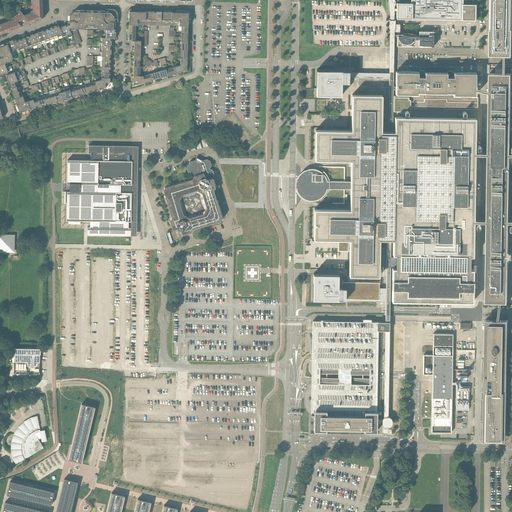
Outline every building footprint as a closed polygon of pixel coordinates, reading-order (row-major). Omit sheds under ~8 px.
[(9,31),(10,31),(18,28),(20,27),(23,26),(22,25),(21,26),(20,24),(26,20),(29,24),(34,22),(42,19),(42,13),(43,13),(41,0),(30,0),(31,1),(31,11),(30,12),(31,13),(24,15),(21,11),(11,20),(10,19),(6,21),(0,22),(0,34),(1,34),(2,36),(4,35),(3,33),(6,32),(7,34),(7,33),(9,31)] [(395,20),(394,20),(394,11),(396,11),(397,8),(394,8),(394,6),(395,5),(395,3),(395,1),(394,0),(388,0),(390,20),(390,29),(389,72),(349,72),(349,78),(389,79),(389,132),(393,132),(394,88),(395,88),(395,85),(394,85),(394,71),(395,32),(395,31),(395,29),(395,20)] [(462,20),(477,20),(477,4),(462,4),(462,0),(411,0),(411,4),(397,3),(397,8),(396,11),(396,19),(462,20)] [(511,0),(490,0),(490,55),(504,56),(507,56),(511,55),(511,0)] [(92,10),(87,10),(79,10),(79,12),(74,12),(70,15),(70,21),(68,21),(68,25),(69,29),(76,29),(78,29),(84,29),(86,27),(87,25),(91,26),(97,26),(97,27),(99,29),(116,30),(116,14),(113,11),(92,10)] [(181,26),(188,26),(188,16),(185,13),(172,13),(172,12),(164,12),(164,13),(161,13),(161,12),(156,12),(154,12),(145,11),(145,12),(132,12),(129,15),(129,25),(137,25),(181,26)] [(58,37),(62,36),(58,25),(54,27),(58,37)] [(63,39),(68,37),(63,27),(60,28),(58,25),(62,36),(63,39)] [(72,35),(71,34),(69,29),(68,25),(63,27),(68,37),(72,35)] [(54,39),(58,37),(54,27),(50,28),(54,39)] [(49,41),(54,39),(50,28),(46,30),(49,41)] [(41,44),(45,42),(41,32),(37,33),(41,44)] [(37,45),(41,44),(37,33),(33,35),(37,45)] [(433,47),(434,35),(431,35),(431,37),(416,37),(416,35),(414,34),(412,34),(409,34),(407,33),(404,34),(402,34),(401,35),(399,35),(397,35),(397,46),(433,47)] [(28,49),(33,47),(29,36),(24,38),(28,49)] [(24,50),(28,49),(24,38),(20,40),(24,50)] [(15,52),(19,50),(15,39),(11,41),(15,52)] [(20,52),(24,50),(20,40),(16,41),(16,39),(15,39),(19,50),(20,52)] [(11,53),(15,52),(11,41),(7,43),(11,53)] [(13,58),(11,53),(7,43),(0,45),(0,46),(0,47),(0,65),(6,63),(7,63),(12,61),(13,58)] [(100,47),(100,50),(100,54),(99,57),(102,57),(111,57),(111,54),(111,50),(111,48),(100,47)] [(175,74),(187,70),(180,65),(174,67),(175,74)] [(168,76),(175,74),(174,67),(166,70),(168,76)] [(425,73),(424,79),(425,79),(425,92),(424,92),(424,109),(426,109),(426,107),(444,107),(444,109),(475,110),(477,110),(478,97),(475,97),(470,97),(470,96),(475,96),(476,78),(476,73),(475,73),(474,73),(473,73),(472,73),(472,72),(471,72),(470,72),(469,72),(469,73),(468,73),(453,73),(453,74),(453,71),(448,71),(448,74),(447,74),(447,73),(447,69),(436,69),(425,69),(425,72),(425,73)] [(160,78),(168,76),(166,70),(158,72),(160,78)] [(349,78),(349,75),(349,73),(349,72),(342,72),(342,71),(316,71),(316,96),(342,96),(342,83),(349,84),(349,78)] [(410,109),(424,109),(424,92),(425,92),(425,79),(424,79),(425,73),(424,73),(424,71),(421,71),(419,71),(419,73),(418,73),(418,72),(414,72),(410,72),(408,71),(402,72),(396,72),(395,94),(399,94),(399,96),(394,96),(393,112),(410,112),(410,109)] [(7,80),(18,76),(16,72),(6,76),(7,80)] [(151,81),(160,78),(158,72),(150,74),(151,81)] [(475,153),(475,155),(488,155),(487,221),(481,220),(474,220),(474,222),(480,222),(481,222),(487,223),(486,302),(500,302),(502,302),(507,303),(509,223),(511,222),(511,224),(511,225),(511,226),(511,229),(511,230),(511,231),(511,230),(511,153),(510,154),(511,74),(506,74),(503,74),(489,73),(489,91),(489,93),(488,153),(482,153),(475,153)] [(143,83),(151,81),(150,74),(143,76),(141,76),(143,83)] [(9,85),(17,81),(20,81),(18,76),(7,80),(9,85)] [(133,86),(143,83),(141,76),(141,77),(140,76),(133,76),(133,86)] [(101,80),(103,88),(106,88),(106,86),(107,86),(109,84),(109,83),(110,83),(110,78),(101,78),(101,80)] [(11,89),(19,86),(17,81),(9,85),(8,85),(10,87),(11,89)] [(13,95),(21,91),(19,86),(11,89),(11,90),(10,90),(12,92),(13,95)] [(15,100),(23,96),(21,91),(13,95),(14,97),(14,100),(15,99),(15,100)] [(64,101),(67,101),(65,91),(60,93),(59,92),(61,101),(64,101)] [(390,311),(391,240),(393,240),(393,255),(396,255),(400,255),(444,256),(467,257),(470,257),(473,257),(474,222),(474,220),(475,155),(475,153),(475,119),(395,117),(395,132),(393,132),(389,132),(381,132),(382,95),(352,95),(351,131),(315,130),(315,160),(351,161),(351,182),(327,181),(327,180),(326,179),(326,178),(326,177),(325,177),(325,176),(324,175),(323,174),(323,173),(322,173),(321,172),(320,172),(319,171),(318,171),(317,170),(316,170),(315,169),(313,169),(312,169),(311,169),(310,169),(309,169),(308,169),(307,170),(306,170),(305,170),(304,171),(303,171),(302,172),(302,173),(301,173),(300,174),(299,175),(299,176),(298,176),(298,177),(297,178),(297,179),(297,180),(296,180),(296,181),(296,182),(296,183),(296,184),(296,185),(296,186),(296,187),(296,188),(296,189),(297,190),(297,191),(297,192),(298,192),(298,193),(299,194),(299,195),(300,195),(300,196),(301,197),(302,197),(303,198),(304,199),(305,199),(306,200),(307,200),(308,200),(309,201),(310,201),(311,201),(312,201),(313,201),(314,200),(316,200),(317,200),(318,200),(319,199),(320,199),(321,198),(321,197),(322,197),(323,196),(324,195),(324,194),(325,193),(326,192),(326,191),(327,190),(327,189),(350,190),(350,210),(314,210),(314,240),(350,240),(349,258),(349,276),(368,277),(368,281),(357,281),(342,281),(342,288),(346,288),(345,300),(386,300),(385,311),(385,317),(385,322),(312,321),(312,329),(311,414),(311,417),(314,417),(314,411),(327,411),(327,415),(364,415),(364,412),(377,412),(378,331),(385,331),(384,419),(377,419),(377,422),(383,422),(383,423),(383,424),(383,425),(384,425),(384,426),(385,426),(386,427),(387,427),(388,427),(389,427),(390,427),(390,426),(391,426),(392,425),(392,424),(393,423),(393,422),(393,421),(393,420),(392,420),(392,419),(391,418),(390,418),(390,417),(389,417),(388,417),(389,326),(389,322),(389,317),(390,311)] [(22,103),(25,102),(23,96),(15,100),(15,102),(16,105),(16,104),(17,105),(22,103)] [(22,112),(25,112),(22,103),(17,105),(20,113),(22,112)] [(229,126),(245,146),(253,139),(233,113),(217,125),(222,131),(229,126)] [(67,192),(67,221),(84,221),(90,221),(90,228),(87,228),(87,236),(96,236),(131,236),(131,228),(128,228),(128,222),(131,222),(131,221),(132,193),(130,193),(130,191),(130,190),(131,190),(131,189),(132,189),(132,188),(131,188),(131,187),(130,187),(130,185),(132,185),(132,183),(132,181),(132,178),(132,161),(129,161),(130,154),(132,154),(132,146),(89,146),(88,146),(88,153),(88,160),(67,160),(67,184),(70,184),(69,191),(69,192),(67,192)] [(191,233),(193,229),(207,225),(221,221),(222,218),(214,191),(216,187),(213,178),(212,178),(215,175),(213,170),(210,169),(212,166),(210,161),(207,159),(202,161),(197,158),(195,160),(190,162),(187,168),(188,173),(194,176),(193,179),(165,188),(163,190),(172,218),(170,221),(173,230),(178,229),(181,231),(182,235),(191,233)] [(0,239),(0,249),(12,250),(12,238),(0,238),(0,239)] [(466,270),(443,270),(439,270),(400,269),(400,255),(396,255),(396,269),(393,269),(392,301),(473,302),(473,270),(470,270),(470,257),(467,257),(466,270)] [(342,288),(338,288),(339,275),(313,274),(313,276),(313,300),(338,300),(338,299),(345,300),(346,288),(342,288)] [(497,320),(485,320),(484,379),(484,389),(507,390),(507,380),(508,321),(500,320),(500,312),(502,302),(500,302),(499,312),(497,320)] [(431,433),(451,433),(453,334),(433,334),(431,433)] [(416,342),(406,342),(406,344),(409,344),(409,351),(415,351),(416,342)] [(469,356),(475,356),(475,343),(469,343),(469,348),(467,348),(467,355),(469,355),(469,356)] [(40,374),(40,362),(40,354),(35,354),(35,353),(36,353),(36,352),(37,352),(37,351),(36,350),(35,350),(25,350),(25,349),(14,349),(14,361),(14,374),(40,374)] [(456,410),(468,410),(469,387),(457,386),(456,410)] [(507,390),(484,389),(484,424),(483,441),(493,441),(493,435),(496,435),(496,441),(506,441),(506,424),(507,390)] [(81,404),(68,460),(82,463),(95,407),(81,404)] [(364,429),(364,432),(377,432),(377,422),(377,419),(377,412),(364,412),(364,415),(327,415),(327,411),(314,411),(314,417),(314,418),(314,421),(314,431),(326,431),(326,429),(340,429),(341,430),(343,431),(344,431),(346,431),(348,431),(349,430),(351,429),(364,429)] [(16,464),(29,456),(43,448),(38,440),(41,439),(42,441),(47,440),(45,431),(40,432),(37,417),(36,417),(32,419),(31,419),(29,420),(25,422),(22,424),(23,424),(19,427),(17,430),(15,434),(14,436),(14,437),(13,441),(12,441),(12,444),(12,448),(12,451),(13,456),(14,459),(16,463),(16,464)] [(70,511),(78,482),(64,479),(56,511),(70,511)] [(54,492),(10,482),(6,495),(50,506),(54,492)] [(111,493),(106,511),(121,511),(125,496),(111,493)] [(137,499),(134,511),(148,511),(151,502),(137,499)] [(44,511),(5,502),(2,511),(44,511)]
